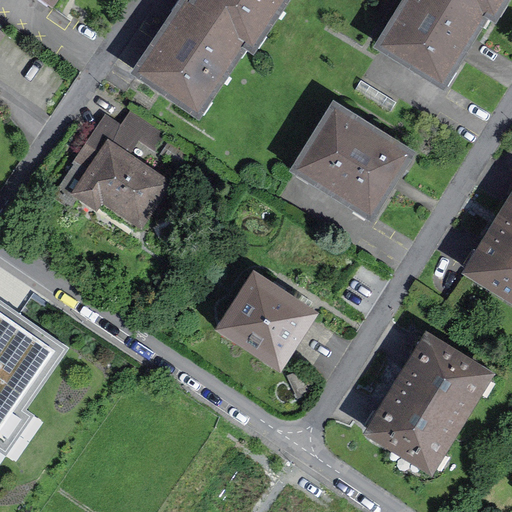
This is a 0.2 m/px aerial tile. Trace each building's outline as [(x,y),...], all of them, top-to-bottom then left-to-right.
[(16,0),(43,19),(56,0),(16,0)] [(187,0),(180,10),(243,53),(250,58),(289,0),(187,0)] [(436,102),(486,21),(452,0),(400,0),(365,58),(436,102)] [(452,0),(486,21),(494,25),(509,0),(452,0)] [(191,129),(243,53),(180,10),(174,6),(122,82),(191,129)] [(397,102),(361,79),(355,89),(391,112),(397,102)] [(409,159),(325,108),(279,181),(363,233),(409,159)] [(169,185),(128,159),(138,144),(153,153),(165,135),(129,112),(119,126),(103,116),(48,201),(78,220),(83,212),(92,218),(97,210),(136,235),(169,185)] [(511,191),(454,283),(511,319),(511,191)] [(271,383),(310,324),(245,281),(206,340),(271,383)] [(18,316),(0,303),(0,434),(3,437),(8,428),(9,429),(65,348),(19,316),(21,313),(20,313),(18,316)] [(488,381),(418,339),(354,443),(424,486),(488,381)] [(194,511),(255,511),(279,475),(236,447),(194,511)] [(296,511),(307,494),(286,482),(268,511),(296,511)]
